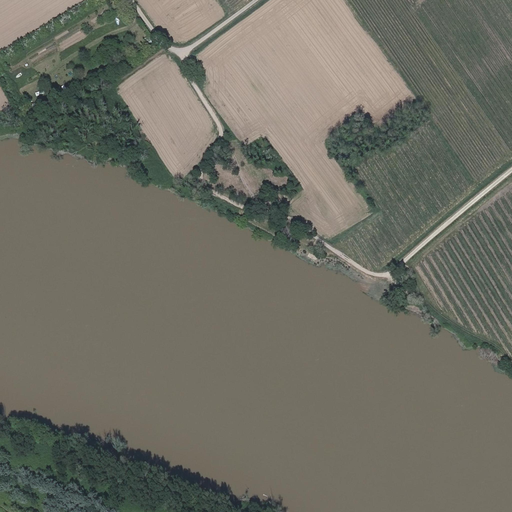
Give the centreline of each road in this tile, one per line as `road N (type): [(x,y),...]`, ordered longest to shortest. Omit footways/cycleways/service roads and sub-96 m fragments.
road 1 (track): [(181,52),(222,128),(202,168),(203,184),(306,228),(381,274)]
road 2 (track): [(511,170),(381,274)]
road 3 (unclassified): [(255,0),(181,52),(132,0)]
